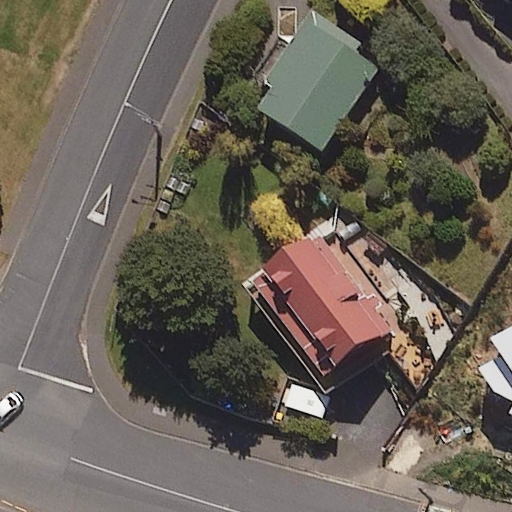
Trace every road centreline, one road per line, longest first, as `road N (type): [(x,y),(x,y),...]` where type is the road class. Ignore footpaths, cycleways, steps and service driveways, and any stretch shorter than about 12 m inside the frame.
road 1 (tertiary): [(5,444),(64,246),(123,83),(165,0)]
road 2 (tertiary): [(5,444),(235,511)]
